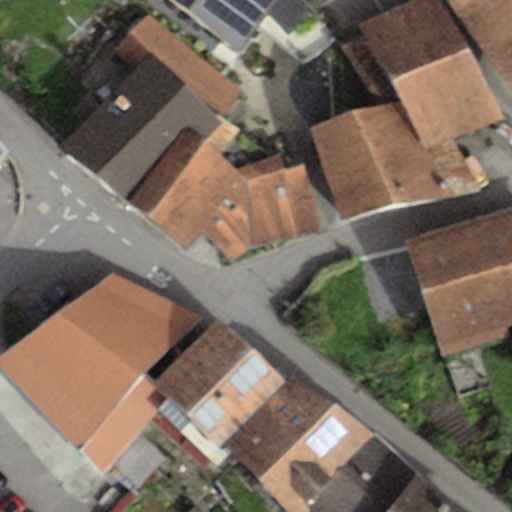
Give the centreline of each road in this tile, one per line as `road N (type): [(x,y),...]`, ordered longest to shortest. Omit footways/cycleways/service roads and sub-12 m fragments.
road 1 (residential): [(480,511),(227,310)]
road 2 (residential): [(511,203),(353,241),(269,272),(227,310)]
road 3 (residential): [(227,310),(78,205)]
road 4 (residential): [(78,205),(0,303)]
